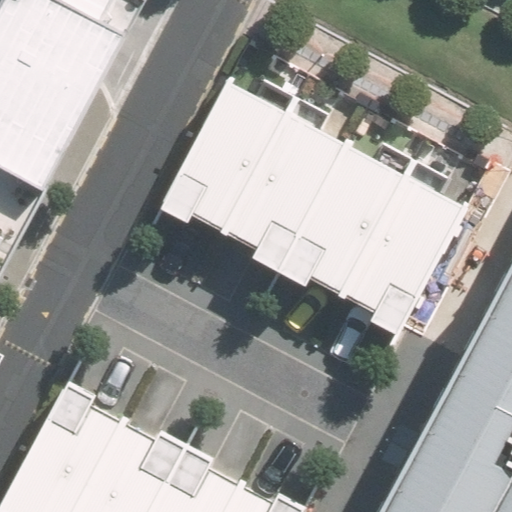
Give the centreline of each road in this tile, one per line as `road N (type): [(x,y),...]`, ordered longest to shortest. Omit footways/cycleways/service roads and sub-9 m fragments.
road 1 (residential): [(92,234),(390,396)]
road 2 (residential): [(217,0),(92,234)]
road 3 (residential): [(92,234),(0,406)]
